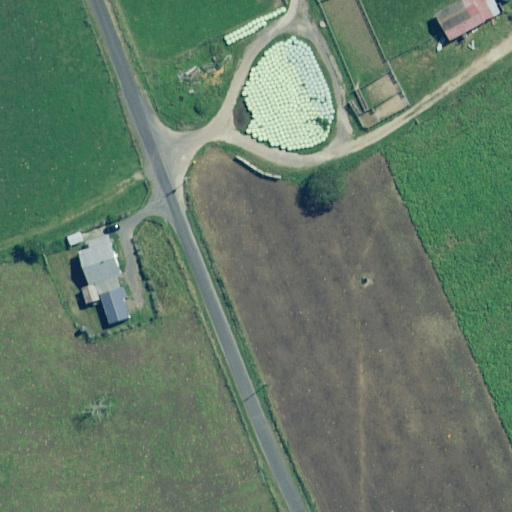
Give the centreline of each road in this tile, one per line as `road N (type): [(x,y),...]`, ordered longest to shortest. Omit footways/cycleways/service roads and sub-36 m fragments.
road 1 (unclassified): [(296,511),(93,0)]
road 2 (track): [(157,170),(218,135),(277,159),(340,155),(511,47)]
